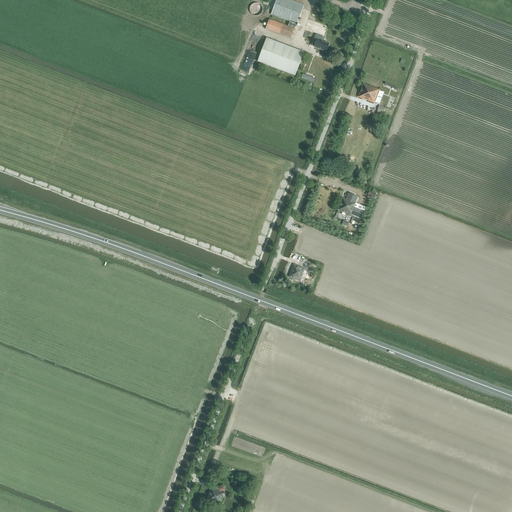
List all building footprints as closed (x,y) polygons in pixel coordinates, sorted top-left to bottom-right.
[(288,26),(269,19),(266,28),(291,38),(294,29),(295,29),(305,5),(292,0),(276,0),(271,14),(290,22),(288,26)] [(263,10),(263,7),(262,6),(262,5),(261,5),(259,4),(257,3),(255,4),(254,4),(253,5),(251,6),(251,7),(251,8),(250,10),(251,11),(251,12),(252,14),(253,15),(254,16),(256,16),(258,16),(259,16),(261,15),(262,14),(263,12),(263,11),(263,10)] [(316,34),(314,40),(317,41),(314,47),(326,51),(329,44),(323,41),(324,38),(316,34)] [(266,38),(258,61),(295,76),(304,52),(266,38)] [(364,84),(358,97),(374,103),(379,90),(364,84)] [(384,114),(386,108),(380,106),(377,111),(384,114)] [(346,200),(343,198),(338,211),(351,216),(352,215),(361,219),(364,211),(354,207),(358,197),(349,193),(346,200)] [(289,277),(293,279),(300,282),(304,273),(303,273),(305,269),(294,265),(289,277)] [(316,278),(310,276),(307,284),(313,286),(316,278)] [(211,488),(207,500),(216,503),(215,504),(219,506),(223,497),(222,496),(223,493),(211,488)]
